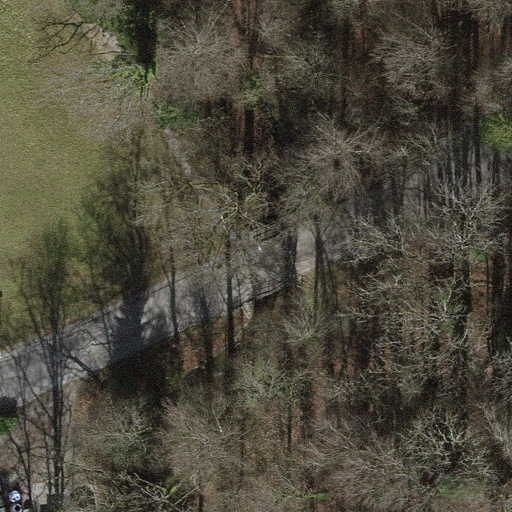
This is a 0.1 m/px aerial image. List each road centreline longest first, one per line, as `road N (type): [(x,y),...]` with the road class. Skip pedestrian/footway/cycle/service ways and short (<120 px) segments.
road 1 (residential): [(511,165),(435,192),(30,375),(0,381)]
road 2 (track): [(76,0),(105,103),(199,296)]
